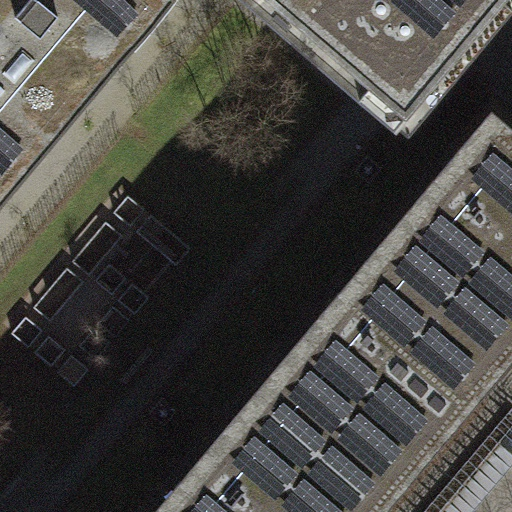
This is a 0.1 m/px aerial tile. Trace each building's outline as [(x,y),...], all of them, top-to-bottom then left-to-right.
[(0,0),(0,179),(151,0),(0,0)] [(321,0),(322,0),(412,75),(474,0),(321,0)] [(511,113),(506,108),(398,234),(455,283),(434,308),(491,357),(511,332),(511,113)] [(383,168),(370,157),(359,170),(372,181),(383,168)] [(474,376),(491,357),(434,308),(455,283),(398,234),(288,362),(350,415),(329,439),(381,484),(474,376)] [(357,511),(381,484),(329,439),(350,415),(288,362),(158,511),(357,511)] [(177,412),(164,401),(153,414),(166,425),(177,412)]
